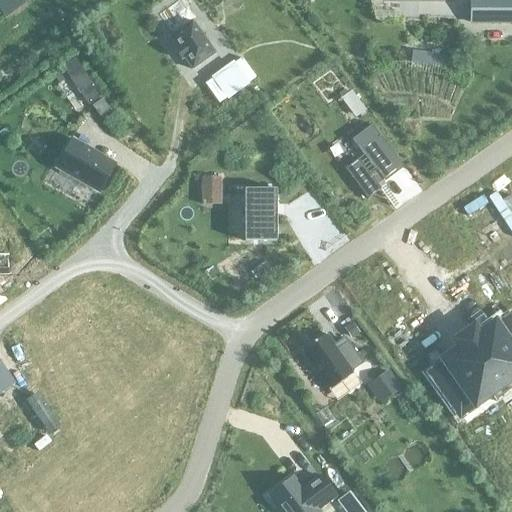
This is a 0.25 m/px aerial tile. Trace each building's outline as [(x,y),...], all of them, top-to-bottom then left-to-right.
[(0,0),(0,5),(6,15),(26,1),(25,0),(0,0)] [(511,0),(469,0),(470,22),(511,22),(511,0)] [(192,21),(169,37),(177,49),(175,51),(182,60),(184,59),(192,70),(215,54),(192,21)] [(236,72),(227,78),(241,97),(250,91),(236,72)] [(207,91),(198,97),(212,118),(221,112),(207,91)] [(351,91),(341,98),(348,106),(358,99),(351,91)] [(103,99),(93,106),(100,115),(110,108),(103,99)] [(358,160),(345,169),(368,199),(380,189),(377,185),(383,180),(385,182),(403,167),(372,125),(353,140),(376,170),(369,175),(358,160)] [(72,140),(56,168),(99,192),(115,164),(72,140)] [(202,179),(202,205),(220,205),(220,179),(202,179)] [(414,250),(440,293),(511,250),(511,236),(504,222),(511,217),(511,186),(491,198),(493,202),(482,208),(488,218),(462,234),(456,225),(414,250)] [(276,190),(244,190),(244,242),(276,242),(276,190)] [(465,234),(485,215),(478,207),(458,226),(465,234)] [(0,274),(8,274),(8,255),(0,254),(0,274)] [(431,375),(459,414),(511,376),(511,318),(496,329),(494,326),(478,337),(474,330),(455,343),(460,350),(445,361),(447,364),(431,375)] [(352,323),(344,329),(352,339),(359,333),(352,323)] [(406,340),(418,361),(435,351),(424,330),(406,340)] [(326,334),(301,351),(329,391),(353,373),(352,371),(363,364),(347,341),(336,349),(326,334)] [(0,369),(0,389),(10,383),(0,369)] [(387,372),(375,381),(387,397),(399,389),(387,372)] [(293,478),(268,496),(280,511),(318,511),(318,510),(335,497),(319,476),(318,478),(319,479),(311,485),(310,483),(302,490),(293,478)] [(361,511),(349,495),(337,503),(343,511),(361,511)]
